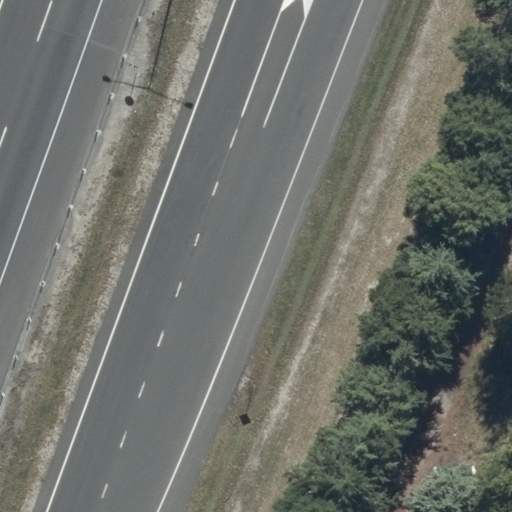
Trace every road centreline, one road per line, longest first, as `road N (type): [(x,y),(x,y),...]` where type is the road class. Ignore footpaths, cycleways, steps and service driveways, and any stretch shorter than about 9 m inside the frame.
road 1 (trunk): [(335,0),(283,134),(146,379)]
road 2 (trunk): [(280,0),(146,379)]
road 3 (trunk): [(59,0),(0,167)]
road 4 (trunk): [(146,379),(96,511)]
